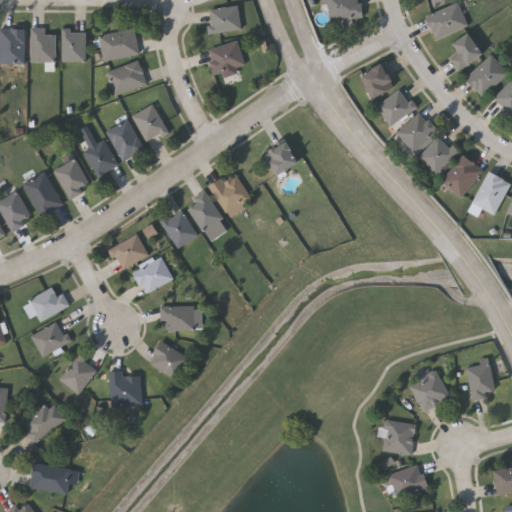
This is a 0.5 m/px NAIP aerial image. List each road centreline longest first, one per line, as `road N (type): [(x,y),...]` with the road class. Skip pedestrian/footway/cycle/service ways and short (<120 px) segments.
road 1 (tertiary): [(0,281),(72,244),(307,82)]
road 2 (tertiary): [(511,333),(475,268),(331,98)]
road 3 (residential): [(511,151),(468,121),(435,84),(399,31),(393,0)]
road 4 (residential): [(0,2),(169,5)]
road 5 (residential): [(169,5),(184,79),(220,147)]
